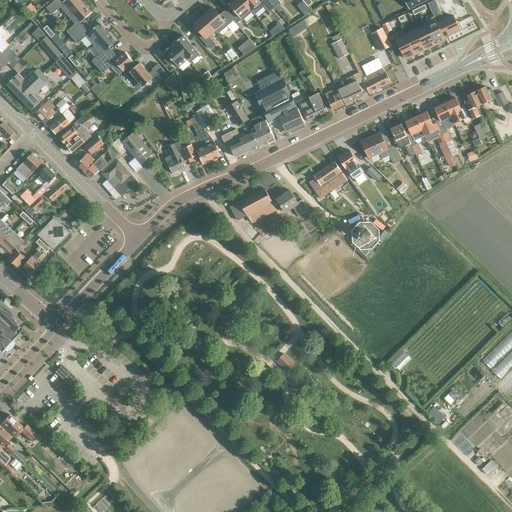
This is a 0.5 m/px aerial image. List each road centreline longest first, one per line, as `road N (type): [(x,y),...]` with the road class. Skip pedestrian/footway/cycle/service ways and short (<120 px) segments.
road 1 (secondary): [(138,237),(173,202),(459,68)]
road 2 (tertiary): [(30,136),(138,237)]
road 3 (secondary): [(56,326),(138,237)]
